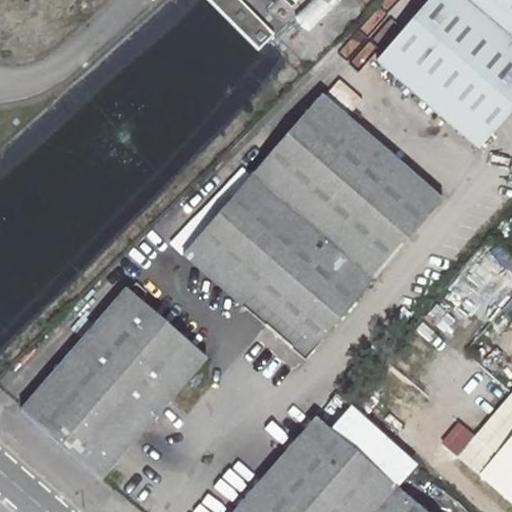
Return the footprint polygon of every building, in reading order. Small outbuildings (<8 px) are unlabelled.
[(511,0),(438,0),(382,66),(483,152),(511,117),(511,0)] [(324,99),(187,257),(307,362),(444,203),(324,99)] [(129,292),(25,412),(104,481),(208,361),(129,292)] [(426,511),(319,420),(240,511),(426,511)] [(511,436),(499,451),(481,472),(511,498),(511,436)]
